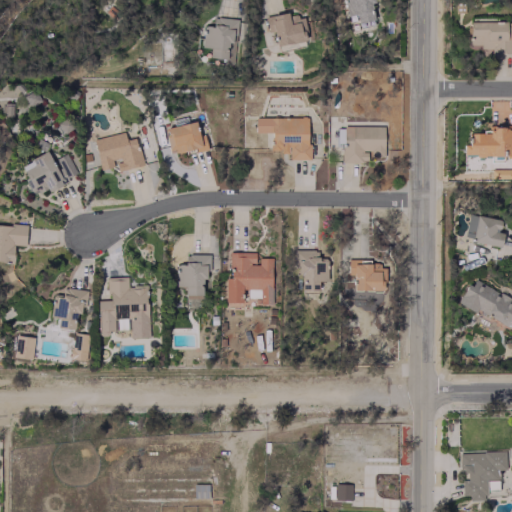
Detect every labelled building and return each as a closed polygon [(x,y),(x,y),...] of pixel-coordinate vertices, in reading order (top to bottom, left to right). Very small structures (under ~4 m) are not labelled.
[(341,0),(344,16),(355,14),(358,27),(373,24),(370,1),(375,1),(375,0),(341,0)] [(268,15),(274,46),(306,40),(300,15),(289,17),(287,12),(268,15)] [(235,18),(212,17),(212,26),(202,25),(201,47),(209,47),(208,57),(232,59),(235,18)] [(511,19),(468,21),(468,44),(480,44),(480,53),(511,53),(511,19)] [(40,100),(33,89),(22,95),(29,106),(40,100)] [(254,117),(254,132),(269,132),(269,151),(287,151),(288,159),(307,159),(307,117),(254,117)] [(206,147),(203,133),(197,134),(194,121),(164,127),(169,155),(206,147)] [(383,126),(341,125),(341,162),(367,162),(367,156),(383,156),(383,126)] [(511,125),(488,126),(488,133),(469,133),(469,143),(462,143),(462,155),(511,155),(511,143),(511,142),(511,125)] [(92,138),(99,169),(115,165),(116,170),(141,165),(135,137),(125,139),(123,131),(92,138)] [(65,152),(50,160),(46,151),(18,164),(32,193),(44,187),(45,190),(76,175),(65,152)] [(502,232),(497,231),(500,219),(468,213),(463,238),(499,246),(502,232)] [(25,225),(0,223),(0,261),(12,262),(13,244),(24,245),(25,225)] [(326,280),(326,257),(316,257),(316,249),(295,249),(294,272),(300,273),(300,290),(317,290),(317,280),(326,280)] [(204,254),(184,254),(184,264),(174,264),(174,286),(183,286),(183,296),(204,296),(204,254)] [(352,289),(383,289),(383,264),(359,264),(359,259),(347,259),(346,274),(352,274),(352,289)] [(147,337),(146,285),(126,285),(126,276),(106,277),(106,299),(97,300),(98,336),(107,335),(107,330),(128,329),(128,338),(147,337)] [(474,309),(511,329),(511,309),(511,308),(511,305),(511,299),(471,277),(457,303),(473,311),(474,309)] [(85,290),(63,287),(62,297),(51,295),(47,327),(72,331),(75,312),(82,313),(85,290)] [(85,359),(86,333),(71,332),(69,359),(85,359)] [(32,336),(14,335),(12,356),(30,358),(32,336)] [(457,452),(458,467),(460,467),(461,498),(485,498),(484,479),(497,479),(497,469),(504,469),(504,450),(457,452)] [(350,499),(350,483),(333,483),(333,499),(350,499)]
